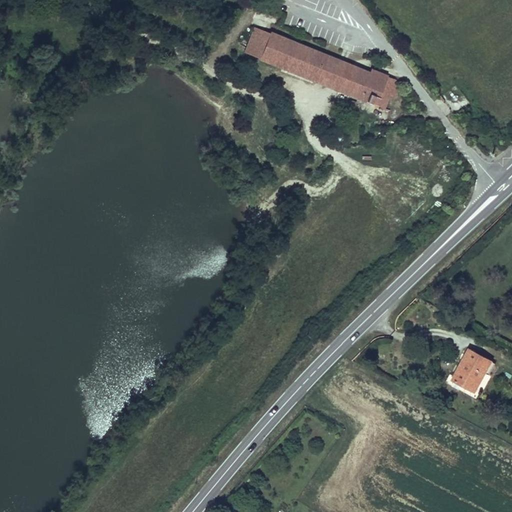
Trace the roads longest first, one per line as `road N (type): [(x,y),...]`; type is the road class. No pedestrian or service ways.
road 1 (secondary): [(192,511),(301,384),(424,263)]
road 2 (secondary): [(511,170),(424,263)]
